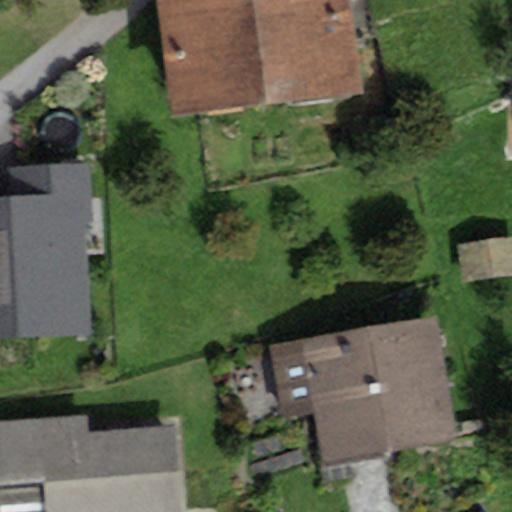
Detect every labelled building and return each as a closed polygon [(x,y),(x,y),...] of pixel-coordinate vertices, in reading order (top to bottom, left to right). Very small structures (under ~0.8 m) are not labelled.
[(340,0),(209,0),(165,6),(178,106),(351,82),(340,0)] [(17,214),(0,214),(0,350),(86,347),(82,239),(91,239),(89,179),(16,182),(17,214)] [(511,268),(509,246),(455,253),(460,289),(511,282),(511,268)] [(440,333),(271,360),(281,424),(310,419),(320,483),(461,461),(440,333)] [(85,423),(0,430),(0,511),(173,511),(167,441),(87,448),(85,423)]
